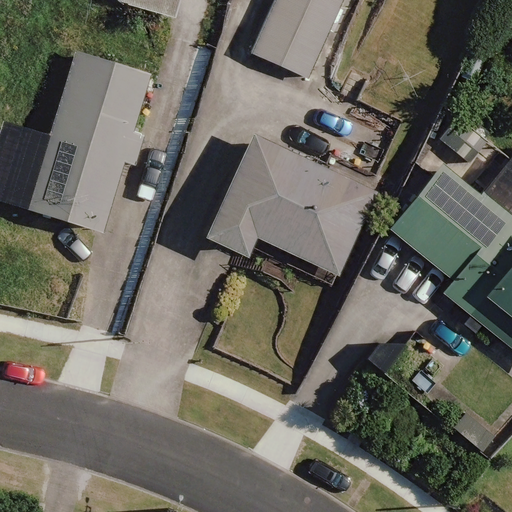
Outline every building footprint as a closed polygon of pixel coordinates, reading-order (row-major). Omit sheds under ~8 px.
[(115,0),(115,4),(169,19),(174,0),(115,0)] [(338,0),(273,0),(248,57),(301,81),(338,0)] [(21,212),(93,235),(143,78),(71,55),(21,212)] [(246,137),(194,242),(236,262),(248,237),(329,276),(368,196),(246,137)] [(511,224),(436,165),(383,232),(446,281),(435,295),(460,314),(471,300),(511,332),(511,224)] [(511,389),(511,375),(494,360),(458,400),(483,423),(511,389)]
